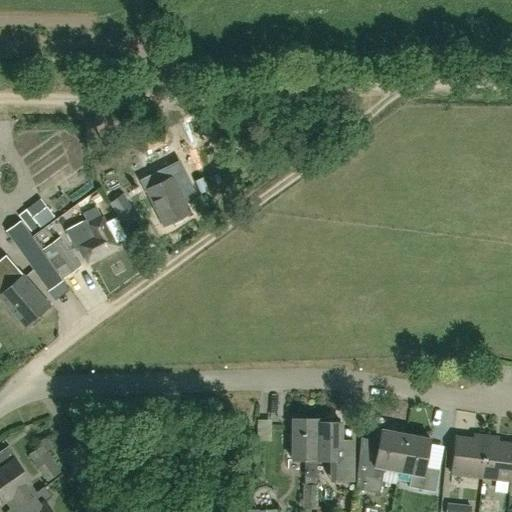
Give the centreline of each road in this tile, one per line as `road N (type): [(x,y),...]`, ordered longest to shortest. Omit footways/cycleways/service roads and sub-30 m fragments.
road 1 (track): [(511,85),(0,96)]
road 2 (residential): [(511,407),(312,379),(16,393)]
road 3 (track): [(16,393),(75,333),(405,85)]
